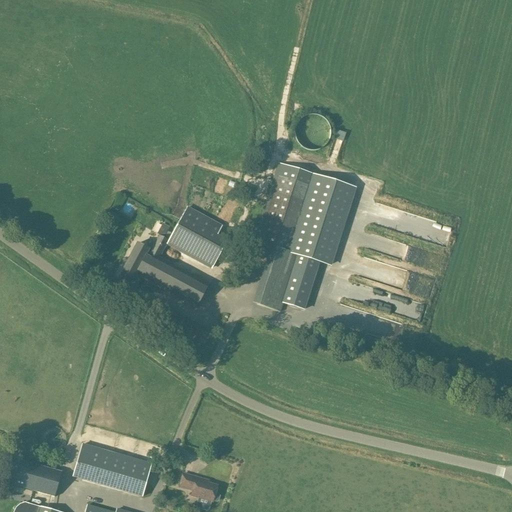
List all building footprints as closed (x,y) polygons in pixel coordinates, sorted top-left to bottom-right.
[(307,116),(307,143),(328,143),(327,116),(307,116)] [(335,130),(333,138),(343,140),(345,132),(335,130)] [(282,307),(306,314),(321,264),(331,267),(356,188),(279,165),(252,252),(271,258),(257,306),(281,313),(282,307)] [(150,252),(148,251),(149,250),(137,243),(122,271),(134,277),(135,276),(196,309),(209,285),(160,257),(166,246),(211,270),(227,241),(217,235),(222,226),(187,207),(172,234),(167,232),(164,238),(159,236),(150,252)] [(365,317),(366,311),(340,305),(336,322),(357,327),(360,316),(365,317)] [(170,309),(162,324),(204,347),(212,332),(170,309)] [(151,465),(82,444),(72,478),(142,498),(151,465)] [(12,458),(5,483),(3,489),(13,492),(15,485),(54,497),(61,473),(12,458)] [(191,496),(198,498),(196,507),(197,509),(207,511),(209,511),(211,502),(212,502),(217,486),(195,480),(196,478),(183,474),(179,487),(192,491),(191,496)] [(56,511),(29,505),(24,503),(20,505),(16,508),(14,511),(56,511)]
